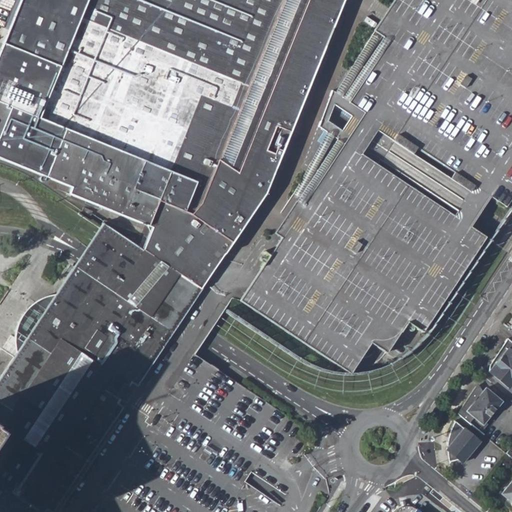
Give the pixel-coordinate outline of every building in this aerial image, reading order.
[(117,402),(120,398),(116,396),(125,382),(129,384),(132,380),(138,384),(207,282),(219,263),(234,241),(249,219),(258,205),(267,192),(275,171),(281,157),(286,144),(291,131),(294,125),(303,103),(319,64),(321,57),(334,26),(339,14),(344,1),(345,0),(20,0),(0,50),(0,160),(71,189),(69,195),(153,230),(149,240),(145,250),(109,226),(106,224),(58,296),(48,298),(39,302),(31,309),(24,317),(19,326),(17,336),(16,341),(16,346),(18,356),(0,382),(0,511),(57,511),(119,419),(117,418),(124,407),(117,402)] [(511,0),(390,0),(329,91),(317,128),(324,136),(271,231),(278,237),(235,302),(347,374),(356,373),(368,372),(388,366),(400,359),(408,353),(417,344),(511,198),(511,0)] [(511,383),(511,343),(507,339),(487,363),(487,367),(488,372),(508,389),(511,383)] [(125,382),(116,396),(120,398),(126,402),(130,395),(135,388),(129,384),(125,382)] [(501,402),(485,389),(482,392),(476,387),(457,414),(477,430),(478,431),(480,433),(487,425),(484,422),(501,402)] [(479,441),(453,419),(452,420),(449,428),(447,438),(446,447),(444,449),(446,450),(447,461),(457,459),(461,462),(479,441)] [(511,479),(500,494),(511,504),(511,479)]
